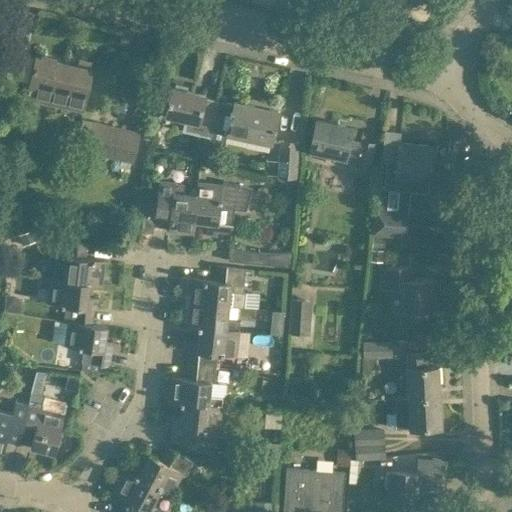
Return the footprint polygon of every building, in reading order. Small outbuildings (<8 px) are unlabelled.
[(36,56),(30,82),(69,91),(66,105),(65,105),(65,106),(81,110),(85,95),(86,95),(92,69),(55,61),(56,57),(41,54),(40,58),(36,56)] [(209,138),(218,100),(204,97),(204,95),(186,91),(187,86),(175,83),(174,88),(172,87),(165,115),(184,119),(181,132),(209,138)] [(209,138),(205,160),(212,162),(216,143),(219,144),(225,138),(226,135),(245,139),(246,135),(270,140),(270,142),(271,142),(272,138),(278,111),(234,101),(233,103),(218,100),(209,138)] [(132,161),(140,131),(82,116),(74,146),(132,161)] [(369,168),(371,160),(374,143),(361,140),(361,142),(348,139),(351,127),(316,119),(309,149),(310,149),(309,156),(323,160),(325,152),(345,157),(345,155),(357,158),(355,164),(369,168)] [(150,164),(156,137),(150,136),(144,163),(150,164)] [(298,141),(279,140),(276,176),(278,176),(278,178),(296,182),(298,141)] [(396,161),(387,160),(384,186),(426,191),(427,178),(428,178),(432,145),(399,142),(396,161)] [(193,233),(194,220),(197,195),(196,195),(182,193),(183,183),(158,180),(155,208),(170,210),(168,230),(193,233)] [(231,232),(234,208),(245,210),(251,188),(223,181),(222,184),(198,181),(196,195),(197,195),(194,220),(208,222),(206,235),(216,236),(217,230),(231,232)] [(372,234),(407,237),(409,211),(374,208),(372,234)] [(101,285),(104,260),(84,258),(86,243),(58,240),(54,277),(63,278),(62,279),(88,282),(88,283),(101,285)] [(268,252),(254,251),(253,262),(289,265),(290,250),(283,251),(278,252),(268,252)] [(412,264),(392,265),(384,265),(385,289),(401,288),(402,311),(413,311),(414,314),(436,313),(435,291),(432,291),(432,277),(412,278),(412,264)] [(245,293),(242,292),(245,268),(237,267),(226,266),(217,265),(215,280),(192,277),(192,281),(189,301),(228,306),(228,305),(243,307),(245,293)] [(87,297),(88,283),(88,282),(62,279),(63,278),(51,277),(47,301),(65,304),(63,320),(68,321),(90,324),(90,323),(93,308),(97,308),(99,298),(87,297)] [(5,294),(4,311),(23,314),(23,302),(17,295),(5,294)] [(288,332),(308,334),(311,302),(290,300),(288,332)] [(226,319),(228,306),(189,301),(186,326),(199,327),(238,331),(239,321),(226,319)] [(269,334),(281,336),(284,312),(272,311),(269,334)] [(106,325),(90,323),(90,324),(68,321),(65,344),(83,347),(81,361),(82,361),(81,369),(102,372),(103,364),(108,365),(110,351),(115,352),(117,342),(104,340),(106,325)] [(235,355),(238,331),(199,327),(198,341),(185,340),(184,350),(189,350),(187,365),(215,368),(217,353),(235,355)] [(391,357),(391,340),(362,341),(362,357),(391,357)] [(406,354),(408,396),(439,395),(438,366),(424,366),(423,353),(406,354)] [(213,382),(215,368),(187,365),(186,378),(171,376),(169,401),(182,403),(182,402),(220,407),(221,397),(208,395),(209,382),(213,382)] [(64,413),(67,402),(45,396),(40,395),(46,371),(36,370),(30,392),(27,404),(24,417),(25,417),(23,423),(35,426),(30,446),(54,453),(64,413)] [(441,425),(439,395),(408,396),(394,397),(395,427),(441,425)] [(18,443),(23,423),(25,417),(24,417),(27,404),(15,401),(11,413),(0,410),(0,451),(2,452),(5,440),(18,443)] [(217,431),(220,407),(182,402),(182,403),(180,417),(167,416),(166,425),(171,426),(170,441),(198,444),(199,428),(217,431)] [(353,429),(355,460),(385,458),(383,428),(353,429)] [(259,443),(258,456),(277,457),(278,444),(259,443)] [(130,461),(124,471),(158,489),(169,494),(180,473),(184,475),(191,460),(167,447),(160,460),(148,453),(141,467),(130,461)] [(193,451),(192,460),(211,462),(212,453),(193,451)] [(386,470),(384,486),(389,486),(387,501),(413,504),(415,485),(440,488),(442,462),(429,461),(416,459),(415,473),(390,470),(390,471),(386,470)] [(286,466),(284,496),(282,511),(342,511),(345,471),(286,466)] [(146,511),(147,510),(158,489),(124,471),(114,491),(115,511),(146,511)]
